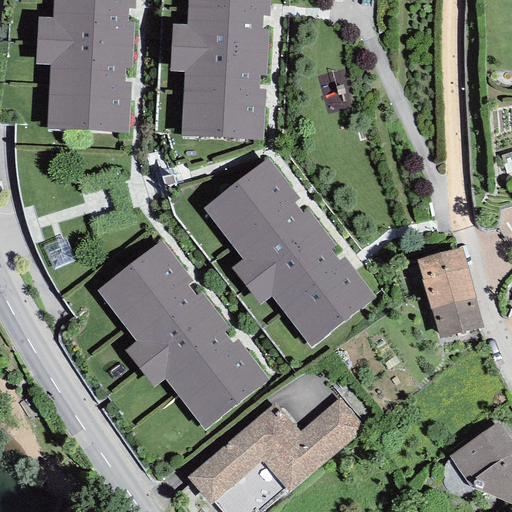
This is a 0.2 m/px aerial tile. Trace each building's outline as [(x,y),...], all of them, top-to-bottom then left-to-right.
[(135,0),(51,0),(51,19),(37,18),(36,65),(49,66),(48,130),(130,132),(132,82),(126,82),(126,67),(133,67),(134,22),(127,22),(127,11),(135,11),(135,0)] [(270,0),(187,0),(186,25),(172,25),(170,72),(184,73),(182,137),(265,139),(266,89),(261,89),(261,74),(268,74),(269,29),(262,29),(262,17),(270,18),(270,0)] [(268,158),(203,210),(242,259),(231,269),(260,306),(271,297),(311,348),(376,297),(345,257),(340,261),(331,249),(336,245),(308,210),(302,214),(295,205),(301,200),(268,158)] [(161,241),(96,292),(135,342),(124,351),(153,388),(164,380),(204,430),(269,379),(238,340),(233,344),(224,332),(229,328),(201,292),(195,297),(188,287),(194,283),(161,241)] [(462,247),(417,259),(438,338),(483,326),(462,247)] [(366,430),(339,399),(299,432),(275,403),(186,477),(210,505),(213,503),(220,511),(258,511),(286,490),(289,493),(366,430)] [(511,443),(497,423),(448,456),(470,487),(511,505),(511,443)]
